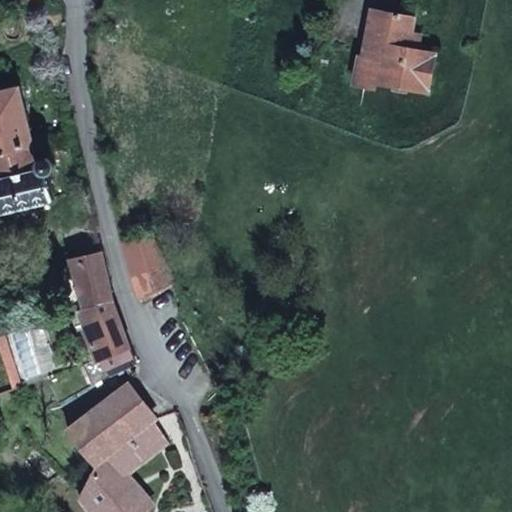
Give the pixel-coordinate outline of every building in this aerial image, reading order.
[(44,7),(42,0),(22,0),(24,8),(30,10),(44,7)] [(409,47),(415,16),(375,8),(365,55),(361,54),(354,82),(375,86),(376,81),(427,90),(435,51),(423,49),(409,47)] [(426,34),(412,32),(409,47),(423,49),(426,34)] [(35,144),(21,84),(0,89),(0,151),(34,144),(35,144)] [(52,157),(50,157),(48,156),(46,156),(44,157),(43,158),(38,159),(34,144),(0,151),(0,209),(1,212),(55,199),(48,173),(49,173),(51,173),(53,172),(54,170),(56,168),(56,167),(56,164),(56,162),(55,160),(54,159),(52,157)] [(165,261),(152,236),(126,244),(136,277),(155,267),(158,265),(165,261)] [(114,302),(102,251),(72,260),(74,264),(87,305),(88,308),(88,309),(114,302)] [(176,282),(165,261),(158,265),(155,267),(136,277),(142,299),(176,282)] [(87,305),(74,264),(62,268),(79,307),(87,305)] [(114,302),(88,309),(104,360),(112,374),(127,367),(137,362),(117,314),(114,304),(114,302)] [(156,418),(129,385),(128,384),(67,428),(96,465),(80,495),(93,511),(125,511),(116,500),(135,484),(127,474),(110,454),(129,440),(143,461),(168,441),(154,420),(156,418)] [(143,461),(129,440),(110,454),(127,474),(143,461)] [(144,511),(153,504),(135,484),(116,500),(125,511),(144,511)]
